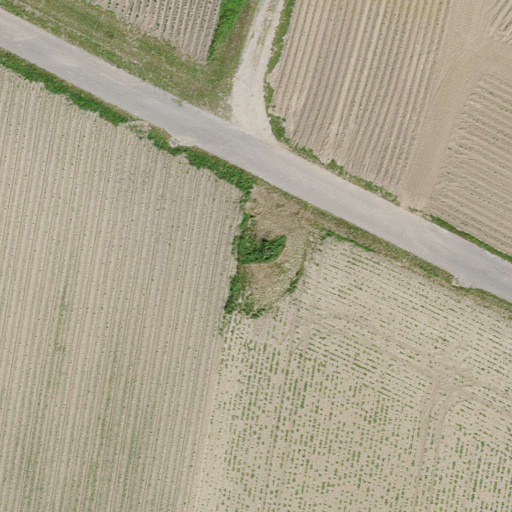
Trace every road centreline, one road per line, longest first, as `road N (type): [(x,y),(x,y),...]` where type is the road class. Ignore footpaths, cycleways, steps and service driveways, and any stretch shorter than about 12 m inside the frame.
road 1 (unclassified): [(511,284),(0,26)]
road 2 (track): [(273,0),(251,79),(248,151)]
